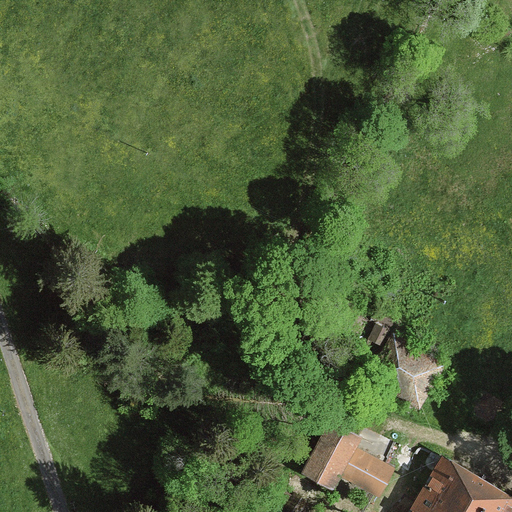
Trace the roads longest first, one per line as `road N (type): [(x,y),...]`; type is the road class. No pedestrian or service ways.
road 1 (track): [(400,427),(286,326),(283,254),(312,157),(315,49),(293,0)]
road 2 (residential): [(62,511),(0,330)]
